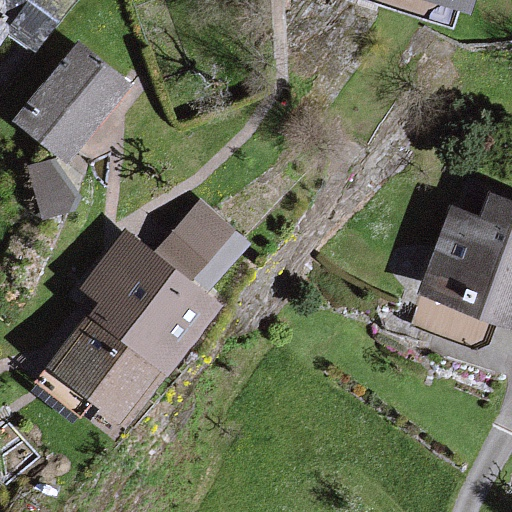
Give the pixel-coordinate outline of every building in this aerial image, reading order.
[(59,0),(0,0),(0,28),(3,23),(31,42),(59,0)] [(126,85),(80,46),(17,119),(63,158),(126,85)] [(511,205),(481,195),(470,224),(446,215),(420,288),(511,320),(511,205)] [(245,240),(202,206),(166,251),(209,285),(245,240)] [(215,307),(129,238),(90,287),(108,301),(55,367),(123,421),(215,307)]
